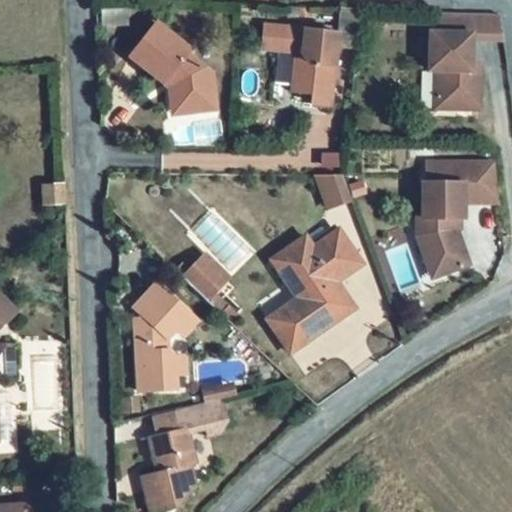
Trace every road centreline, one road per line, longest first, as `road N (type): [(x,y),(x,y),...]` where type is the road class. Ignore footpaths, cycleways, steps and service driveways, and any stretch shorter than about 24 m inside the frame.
road 1 (unclassified): [(79,0),(97,511)]
road 2 (unclassified): [(232,511),(325,420),(511,300)]
